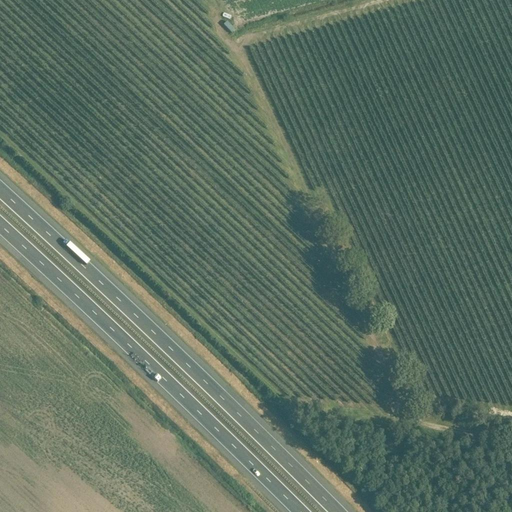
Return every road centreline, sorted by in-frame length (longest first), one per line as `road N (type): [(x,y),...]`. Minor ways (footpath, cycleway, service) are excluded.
road 1 (motorway): [(336,511),(0,191)]
road 2 (motorway): [(0,227),(298,511)]
road 3 (track): [(318,412),(511,434)]
